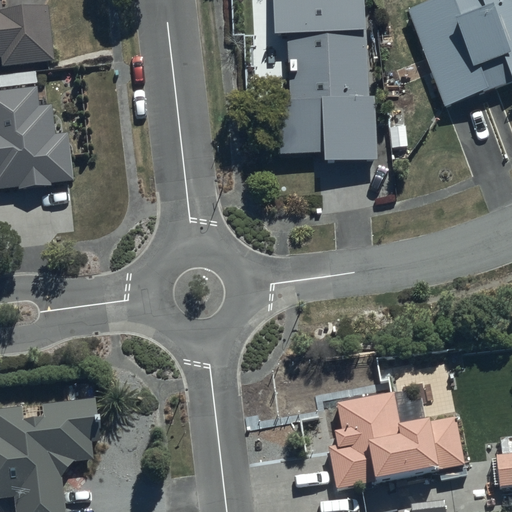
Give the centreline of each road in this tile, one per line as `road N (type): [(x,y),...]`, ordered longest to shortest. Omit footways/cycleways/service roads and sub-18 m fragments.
road 1 (residential): [(246,287),(511,235)]
road 2 (residential): [(166,0),(193,246)]
road 3 (residential): [(206,340),(231,511)]
road 4 (residential): [(0,317),(153,299)]
